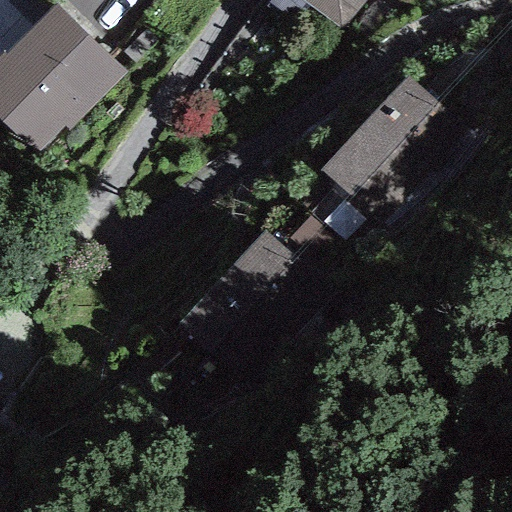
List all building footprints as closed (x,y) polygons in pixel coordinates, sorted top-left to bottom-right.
[(0,0),(0,58),(55,3),(51,0),(0,0)] [(362,0),(299,0),(338,31),(362,0)] [(55,3),(0,58),(0,118),(37,155),(64,127),(69,132),(127,73),(55,3)] [(406,76),(320,170),(381,225),(467,131),(406,76)] [(264,233),(176,324),(235,382),(324,291),(264,233)]
